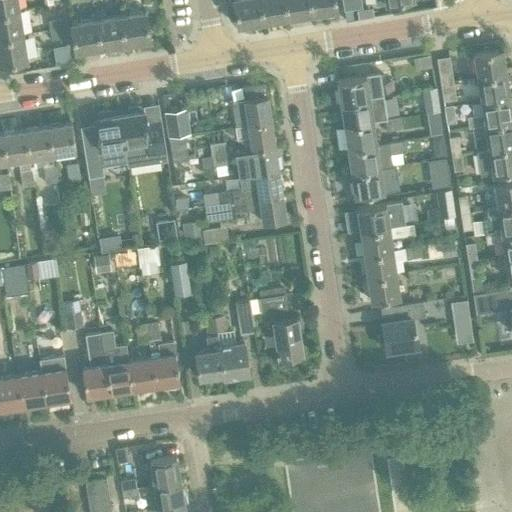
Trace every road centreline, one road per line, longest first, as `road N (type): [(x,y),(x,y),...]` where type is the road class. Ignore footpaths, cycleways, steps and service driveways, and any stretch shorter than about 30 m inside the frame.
road 1 (residential): [(348,392),(291,48)]
road 2 (residential): [(0,98),(216,57)]
road 3 (residential): [(291,48),(480,17)]
road 4 (residential): [(0,448),(183,418)]
road 5 (residential): [(183,418),(348,392)]
road 6 (residential): [(348,392),(511,365)]
